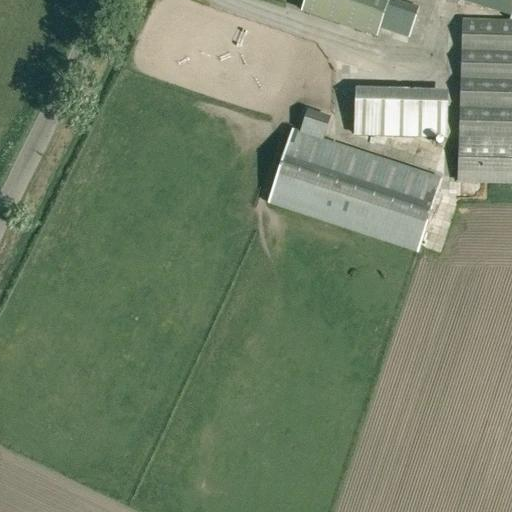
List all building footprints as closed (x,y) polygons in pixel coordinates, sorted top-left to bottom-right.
[(384,17),(413,27),(418,11),(390,1),(389,0),(304,0),(302,7),(306,14),(376,39),(379,31),(384,17)] [(511,0),(455,0),(510,17),(511,7),(511,0)] [(511,22),(463,21),(460,137),(458,182),(511,183),(511,22)] [(351,84),(351,129),(446,128),(445,83),(351,84)] [(299,124),(322,130),(326,113),(304,107),(299,124)] [(418,252),(441,181),(293,132),(269,203),(418,252)]
